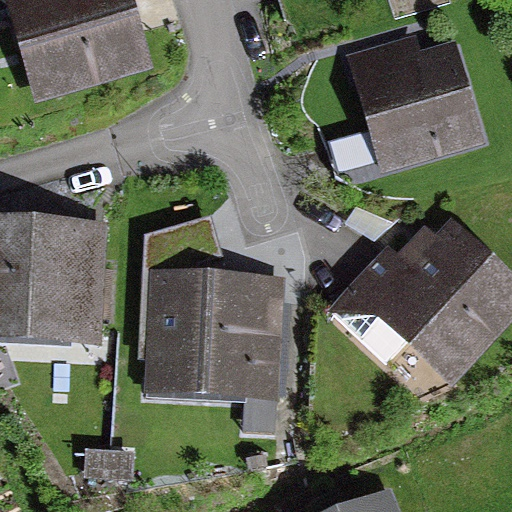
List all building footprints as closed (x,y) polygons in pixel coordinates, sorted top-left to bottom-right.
[(16,0),(42,90),(134,64),(115,0),(16,0)] [(446,58),(365,81),(388,163),(470,139),(446,58)] [(71,234),(0,230),(0,326),(66,330),(67,310),(95,311),(97,271),(69,270),(71,234)] [(409,334),(447,370),(511,300),(511,298),(448,240),(410,281),(381,254),(325,313),(380,365),(409,334)] [(246,290),(158,285),(153,381),(241,386),(242,365),(273,367),(276,305),(245,303),(246,290)] [(82,476),(123,479),(124,459),(84,456),(82,476)]
